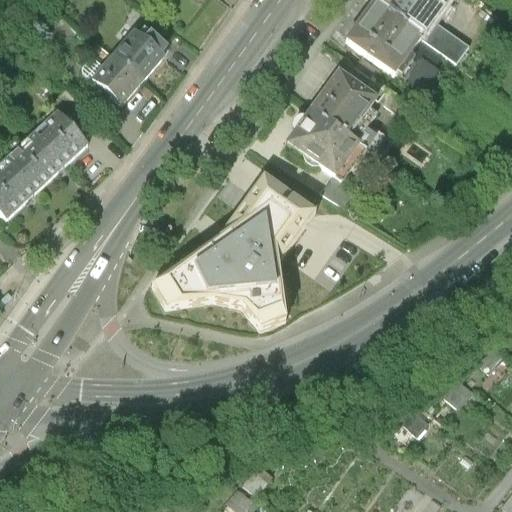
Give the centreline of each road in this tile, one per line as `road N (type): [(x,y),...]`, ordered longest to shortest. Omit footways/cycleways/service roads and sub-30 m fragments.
road 1 (secondary): [(270,378),(378,325),(511,219)]
road 2 (primary): [(279,0),(134,201)]
road 3 (secondary): [(259,380),(164,393),(27,383)]
road 4 (secondary): [(259,380),(153,371),(135,362),(110,332),(101,271)]
road 5 (primary): [(134,201),(92,241),(0,366)]
road 6 (secondary): [(0,469),(52,443),(146,420)]
road 7 (secondary): [(7,411),(146,420)]
road 8 (primary): [(27,383),(101,271)]
road 9 (secondary): [(146,420),(227,407),(270,378)]
